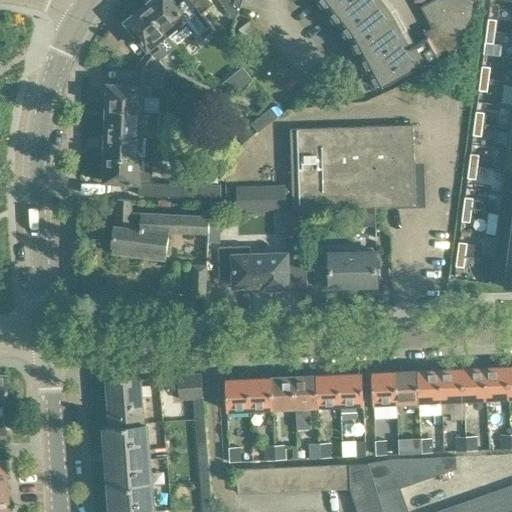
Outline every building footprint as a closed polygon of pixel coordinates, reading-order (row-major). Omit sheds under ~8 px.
[(212,23),(203,11),(202,12),(198,8),(199,7),(193,0),(184,0),(178,6),(173,0),(149,0),(146,2),(146,5),(145,6),(169,34),(180,26),(183,30),(191,24),(199,34),(203,40),(217,29),(212,23)] [(193,0),(199,7),(198,8),(202,12),(203,11),(214,2),(213,0),(193,0)] [(239,9),(232,0),(220,0),(236,19),(239,9)] [(242,0),(232,0),(239,9),(242,0)] [(392,9),(384,0),(321,0),(351,37),(378,88),(448,50),(454,53),(480,4),(476,0),(431,0),(421,6),(432,27),(424,32),(427,37),(412,45),(392,9)] [(169,34),(145,6),(126,21),(150,50),(137,65),(163,76),(168,68),(160,59),(177,45),(169,34)] [(488,19),(487,31),(495,32),(497,20),(488,19)] [(264,37),(251,20),(239,29),(257,52),(269,43),(268,41),(264,37)] [(487,31),(485,42),(493,44),(495,32),(487,31)] [(108,84),(107,108),(142,109),(159,109),(159,96),(151,96),(152,86),(163,86),(163,77),(163,76),(137,65),(137,69),(137,85),(108,84)] [(482,66),(481,78),(489,79),(490,67),(482,66)] [(243,67),(236,73),(244,84),(252,78),(243,67)] [(481,78),(479,90),(487,91),(489,79),(481,78)] [(105,122),(104,128),(106,131),(106,132),(141,133),(142,109),(107,108),(107,119),(105,122)] [(476,111),(475,123),(483,124),(484,112),(476,111)] [(475,123),(473,135),(481,136),(483,124),(475,123)] [(416,205),(413,124),(291,128),(292,187),(286,187),(286,185),(237,186),(238,210),(287,209),(287,208),(293,208),(293,209),(364,207),(375,206),(416,205)] [(104,137),(104,143),(105,146),(105,156),(140,157),(141,133),(106,132),(106,134),(104,137)] [(170,152),(169,160),(185,160),(186,152),(170,152)] [(471,154),(469,166),(477,167),(479,155),(471,154)] [(105,156),(104,181),(138,183),(138,195),(183,197),(184,184),(147,183),(147,173),(139,172),(140,157),(105,156)] [(469,166),(468,178),(476,179),(477,167),(469,166)] [(511,171),(504,171),(501,192),(511,193),(511,171)] [(511,193),(501,192),(498,214),(511,215),(511,193)] [(465,197),(463,209),(472,210),(473,198),(465,197)] [(209,231),(210,216),(210,215),(143,212),(143,213),(132,212),(133,199),(118,199),(117,224),(116,224),(113,245),(115,245),(114,252),(166,259),(170,230),(209,231)] [(376,225),(375,206),(364,207),(364,212),(361,214),(362,223),(365,225),(376,225)] [(463,209),(462,221),(470,222),(472,210),(463,209)] [(511,215),(498,214),(496,235),(511,237),(511,215)] [(308,282),(306,235),(286,236),(287,251),(251,253),(251,245),(220,245),(220,280),(234,280),(234,286),(263,285),(263,289),(289,288),(289,283),(308,282)] [(511,237),(496,235),(493,259),(511,261),(511,237)] [(459,242),(457,254),(466,255),(467,243),(459,242)] [(378,284),(377,250),(315,252),(316,286),(378,284)] [(457,254),(456,266),(464,267),(466,255),(457,254)] [(511,261),(493,259),(489,284),(511,286),(511,261)] [(206,297),(208,265),(194,264),(192,296),(206,297)] [(508,396),(507,367),(485,368),(486,397),(508,396)] [(486,397),(485,368),(462,369),(464,398),(465,398),(486,397)] [(464,398),(462,369),(439,370),(440,399),(443,399),(443,412),(452,412),(452,419),(466,418),(465,398),(464,398)] [(440,399),(439,370),(416,371),(418,400),(440,399)] [(418,400),(416,371),(394,372),(396,402),(409,401),(410,408),(418,407),(418,400)] [(396,402),(394,372),(373,373),(374,403),(396,402)] [(204,398),(203,381),(202,373),(178,375),(180,399),(204,398)] [(365,403),(363,374),(363,373),(338,374),(339,404),(365,403)] [(339,404),(338,374),(315,376),(316,405),(339,404)] [(316,405),(315,376),(293,377),(294,406),(296,406),(298,429),(312,428),(311,405),(316,405)] [(144,423),(141,378),(141,377),(107,379),(111,425),(144,423)] [(294,406),(293,377),(270,378),(271,407),(294,406)] [(271,407),(270,378),(248,379),(249,408),(271,407)] [(249,408),(248,379),(226,380),(228,409),(249,408)] [(205,411),(204,398),(193,398),(194,412),(205,411)] [(0,411),(0,425),(8,426),(9,412),(0,411)] [(206,419),(205,411),(194,412),(195,419),(196,419),(206,419)] [(206,419),(196,419),(196,429),(207,428),(206,419)] [(153,484),(148,424),(144,425),(144,423),(111,425),(105,426),(107,453),(103,453),(104,465),(108,465),(110,488),(153,484)] [(207,428),(196,429),(197,438),(208,438),(207,428)] [(511,448),(510,433),(501,434),(502,448),(511,448)] [(478,449),(478,435),(465,436),(466,450),(478,449)] [(466,450),(465,436),(456,436),(457,450),(466,450)] [(433,452),(432,437),(420,438),(421,452),(433,452)] [(208,438),(197,438),(198,448),(208,447),(208,438)] [(421,452),(420,438),(410,438),(411,452),(421,452)] [(387,454),(387,439),(376,440),(377,454),(387,454)] [(367,455),(366,440),(355,441),(356,455),(367,455)] [(318,457),(318,442),(310,443),(311,457),(318,457)] [(332,456),(332,442),(318,442),(318,457),(332,456)] [(273,459),(273,444),(265,445),(265,459),(273,459)] [(287,458),(286,444),(273,444),(273,459),(287,458)] [(242,461),(241,446),(230,446),(230,461),(242,461)] [(208,447),(198,448),(199,457),(209,456),(208,447)] [(457,467),(457,455),(441,456),(446,471),(457,467)] [(209,456),(199,457),(199,467),(210,466),(209,456)] [(435,475),(429,456),(417,457),(424,479),(435,475)] [(446,471),(441,456),(429,456),(435,475),(446,471)] [(413,483),(404,457),(393,458),(370,462),(368,462),(374,480),(378,491),(379,495),(401,487),(413,483)] [(424,479),(417,457),(404,457),(413,483),(424,479)] [(379,496),(379,495),(378,491),(374,480),(368,462),(350,463),(351,488),(356,504),(379,496)] [(351,488),(350,463),(339,464),(340,488),(351,488)] [(329,489),(327,464),(316,465),(317,489),(329,489)] [(340,488),(339,464),(327,464),(329,489),(340,488)] [(306,490),(305,465),(294,466),(295,490),(306,490)] [(317,489),(316,465),(305,465),(306,490),(317,489)] [(210,466),(199,467),(200,476),(211,475),(210,466)] [(284,491),(283,466),(271,467),(272,491),(284,491)] [(295,490),(294,466),(283,466),(284,491),(295,490)] [(261,492),(260,467),(249,468),(250,492),(261,492)] [(272,491),(271,467),(260,467),(261,492),(272,491)] [(250,492),(249,468),(238,468),(238,469),(239,493),(250,492)] [(211,475),(200,476),(201,485),(212,485),(211,475)] [(155,511),(153,484),(110,488),(111,511),(155,511)] [(212,485),(201,485),(202,495),(212,494),(212,485)] [(504,511),(511,509),(511,498),(508,486),(497,489),(504,511)] [(405,498),(401,487),(379,495),(379,496),(382,506),(405,498)] [(0,511),(8,511),(6,488),(0,488),(0,511)] [(504,511),(497,489),(487,493),(492,511),(504,511)] [(492,511),(487,493),(476,497),(481,511),(492,511)] [(212,494),(202,495),(203,504),(213,504),(212,494)] [(382,506),(379,496),(356,504),(358,511),(366,511),(383,506),(382,506)] [(481,511),(476,497),(466,500),(469,511),(481,511)] [(398,511),(409,508),(405,498),(382,506),(383,506),(384,511),(398,511)] [(469,511),(466,500),(455,504),(457,511),(469,511)]
